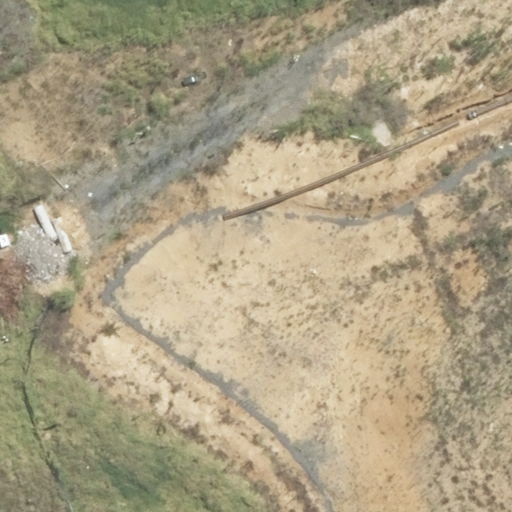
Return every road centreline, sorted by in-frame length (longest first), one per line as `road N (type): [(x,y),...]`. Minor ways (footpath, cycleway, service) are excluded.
road 1 (unclassified): [(0,164),(185,286),(403,356)]
road 2 (unclassified): [(403,356),(452,273),(511,232)]
road 3 (unclassified): [(417,511),(393,422),(403,356)]
